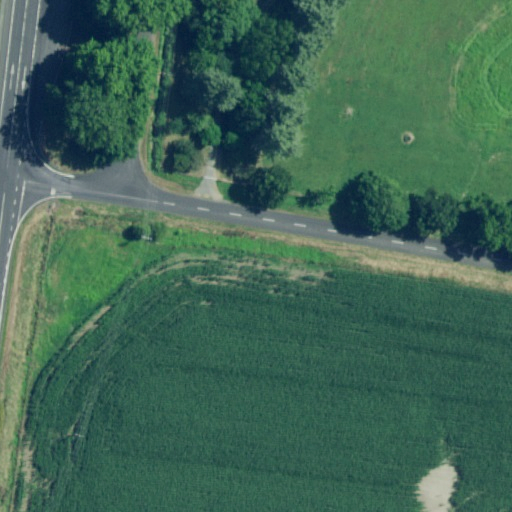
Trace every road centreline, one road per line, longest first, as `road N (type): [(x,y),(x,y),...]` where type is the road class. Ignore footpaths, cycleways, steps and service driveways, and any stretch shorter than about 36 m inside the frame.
road 1 (unclassified): [(511,264),(4,178)]
road 2 (primary): [(4,178),(29,0)]
